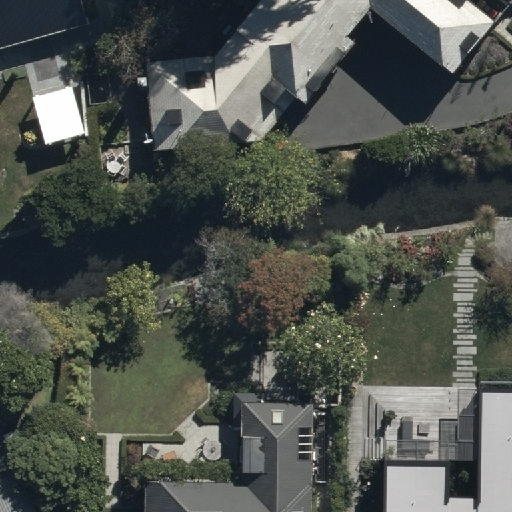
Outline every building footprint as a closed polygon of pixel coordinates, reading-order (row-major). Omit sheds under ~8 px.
[(0,0),(0,48),(90,23),(83,0),(0,0)] [(259,147),(371,8),(454,74),(496,21),(470,0),(265,0),(220,57),(146,65),(156,159),(259,147)] [(511,511),(511,387),(483,388),(480,398),(478,511),(511,511)] [(307,511),(309,390),(242,389),(240,469),(145,467),(143,511),(307,511)] [(41,511),(22,465),(0,474),(0,511),(41,511)]
